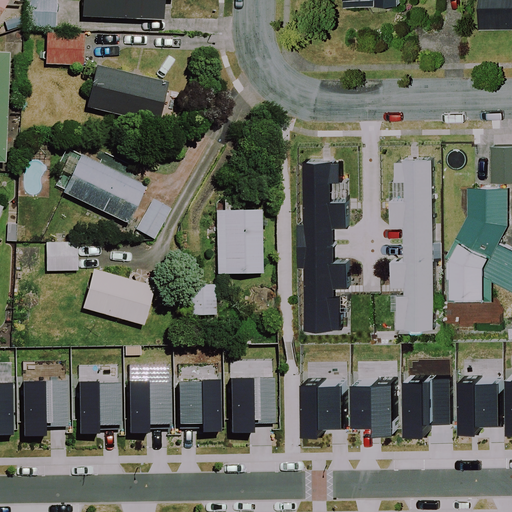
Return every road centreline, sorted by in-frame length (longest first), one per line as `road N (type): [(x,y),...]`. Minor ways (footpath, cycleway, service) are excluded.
road 1 (residential): [(511,482),(137,486)]
road 2 (residential): [(511,100),(308,100),(273,80),(260,57),(254,0)]
road 3 (residential): [(137,486),(0,488)]
